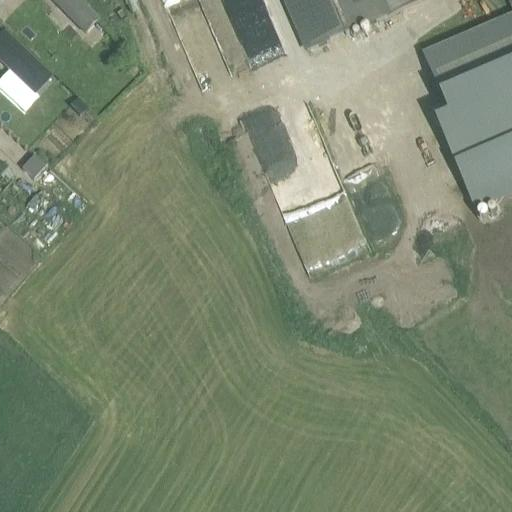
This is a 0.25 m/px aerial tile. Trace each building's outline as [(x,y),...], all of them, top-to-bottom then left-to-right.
[(283,0),(306,52),(428,0),(283,0)] [(511,0),(507,0),(511,11),(511,22),(425,60),(451,120),(438,126),(475,211),(511,195),(511,0)] [(85,8),(72,21),(87,35),(100,23),(85,8)] [(20,49),(5,65),(25,84),(40,68),(20,49)] [(77,102),(70,109),(80,118),(86,111),(77,102)] [(33,182),(46,169),(34,158),(21,171),(33,182)] [(0,167),(0,177),(7,184),(15,175),(3,164),(0,167)]
